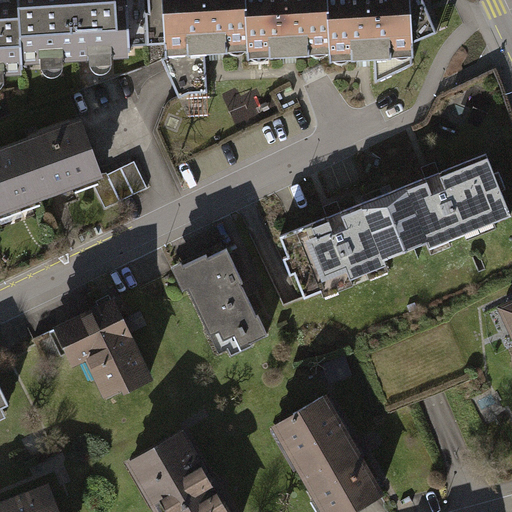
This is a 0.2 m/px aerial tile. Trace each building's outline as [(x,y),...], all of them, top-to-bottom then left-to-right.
[(20,0),(0,0),(0,69),(25,68),(24,57),(20,0)] [(20,0),(24,57),(130,50),(127,5),(118,6),(117,0),(20,0)] [(150,0),(151,12),(148,12),(149,45),(167,44),(167,57),(163,59),(180,98),(191,93),(208,92),(206,53),(249,51),(246,0),(150,0)] [(246,0),(249,51),(249,59),(331,55),(327,0),(246,0)] [(377,83),(415,65),(414,40),(436,30),(423,0),(327,0),(331,55),(331,61),(376,59),(377,83)] [(80,123),(0,151),(0,211),(92,179),(99,176),(80,123)] [(511,211),(489,149),(425,171),(381,186),(406,251),(511,211)] [(99,176),(92,179),(106,208),(147,189),(135,163),(100,180),(99,176)] [(379,188),(275,228),(299,291),(404,250),(379,188)] [(231,241),(175,272),(224,360),(279,330),(231,241)] [(511,293),(498,299),(511,336),(511,293)] [(119,294),(54,323),(92,406),(157,377),(119,294)] [(324,391),(269,422),(319,511),(331,511),(377,487),(324,391)] [(213,511),(168,428),(115,456),(146,511),(213,511)] [(52,511),(42,483),(0,497),(0,511),(52,511)]
